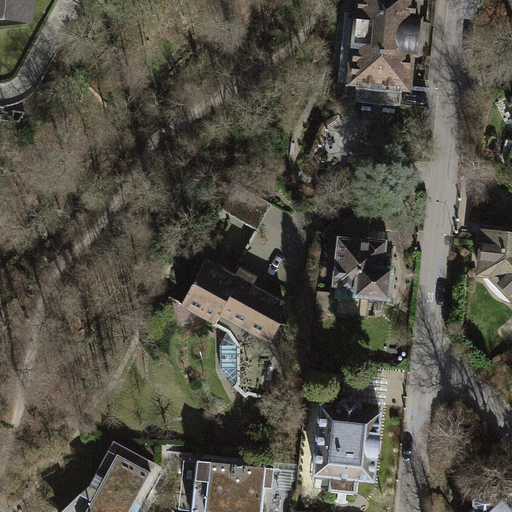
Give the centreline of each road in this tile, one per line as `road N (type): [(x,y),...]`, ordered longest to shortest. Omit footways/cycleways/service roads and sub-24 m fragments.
road 1 (residential): [(459,0),(423,369)]
road 2 (residential): [(423,369),(412,511)]
